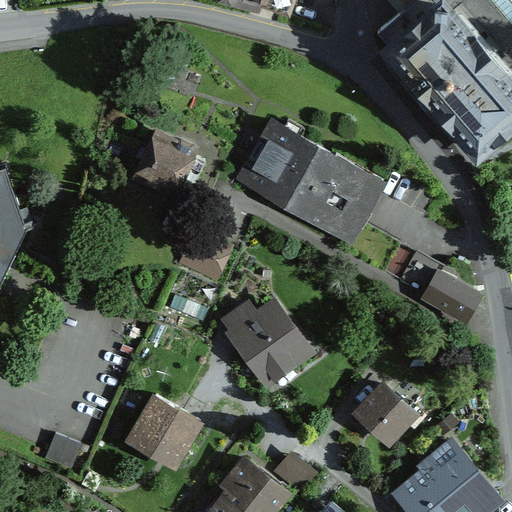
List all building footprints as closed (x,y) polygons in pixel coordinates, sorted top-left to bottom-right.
[(224,0),(233,3),(257,11),(261,1),(287,10),(290,0),(224,0)] [(511,149),(511,17),(497,0),(412,0),(382,26),(441,97),(496,163),(511,149)] [(411,241),(373,219),(397,177),(281,112),(245,175),(361,241),(355,251),(393,272),(408,248),(411,241)] [(198,150),(201,143),(165,125),(139,177),(183,199),(186,194),(196,199),(216,159),(198,150)] [(0,300),(36,230),(13,163),(0,166),(0,300)] [(217,277),(235,240),(197,222),(179,259),(217,277)] [(421,255),(408,248),(393,272),(411,283),(432,249),(427,246),(421,255)] [(411,283),(430,294),(447,264),(452,267),(454,262),(432,249),(411,283)] [(447,264),(430,294),(474,320),(492,290),(452,267),(447,264)] [(272,380),(322,343),(281,287),(262,301),(255,292),(228,312),(234,321),(231,324),(272,380)] [(396,440),(428,405),(390,371),(358,406),(396,440)] [(182,460),(210,412),(158,382),(130,430),(182,460)] [(76,428),(59,421),(58,424),(48,448),(73,459),(85,432),(76,428)] [(487,511),(489,511),(511,492),(511,487),(459,427),(424,457),(428,462),(400,486),(423,511),(455,511),(474,496),(487,511)] [(278,511),(300,486),(306,491),(324,469),(297,447),(279,470),(250,447),(224,480),(230,485),(208,511),(278,511)] [(366,511),(341,492),(324,511),(366,511)]
